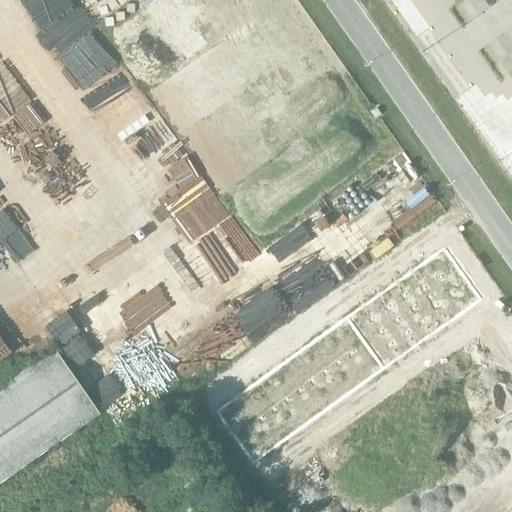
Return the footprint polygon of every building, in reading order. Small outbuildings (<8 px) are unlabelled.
[(216,413),(253,465),(481,301),(444,249),(216,413)] [(27,361),(0,380),(0,480),(97,413),(56,354),(33,370),(27,361)] [(511,363),(495,375),(508,393),(511,390),(511,363)] [(511,402),(511,399),(508,393),(495,375),(479,387),(497,413),(511,402)] [(462,398),(481,425),(497,413),(479,387),(462,398)] [(446,410),(464,436),(481,425),(462,398),(446,410)] [(511,402),(497,413),(511,434),(511,402)] [(429,422),(448,448),(464,436),(446,410),(429,422)] [(499,451),(511,441),(511,434),(497,413),(481,425),(499,451)] [(448,448),(429,422),(416,431),(434,457),(448,448)] [(483,462),(499,451),(481,425),(464,436),(483,462)] [(403,440),(421,466),(434,457),(416,431),(403,440)] [(483,462),(464,436),(448,448),(466,474),(483,462)] [(421,466),(403,440),(390,449),(408,475),(421,466)] [(434,457),(453,483),(466,474),(448,448),(434,457)] [(377,458),(395,484),(408,475),(390,449),(377,458)] [(453,483),(434,457),(421,466),(440,492),(453,483)] [(364,467),(382,494),(395,484),(377,458),(364,467)] [(440,492),(421,466),(408,475),(427,501),(440,492)] [(382,494),(364,467),(351,477),(369,503),(382,494)] [(427,501),(408,475),(395,484),(414,511),(427,501)] [(351,477),(338,486),(355,511),(356,511),(369,503),(351,477)] [(411,511),(414,511),(395,484),(382,494),(394,511),(411,511)] [(324,495),(336,511),(355,511),(338,486),(324,495)] [(394,511),(382,494),(369,503),(375,511),(394,511)] [(336,511),(324,495),(311,504),(316,511),(336,511)] [(375,511),(369,503),(356,511),(375,511)]
